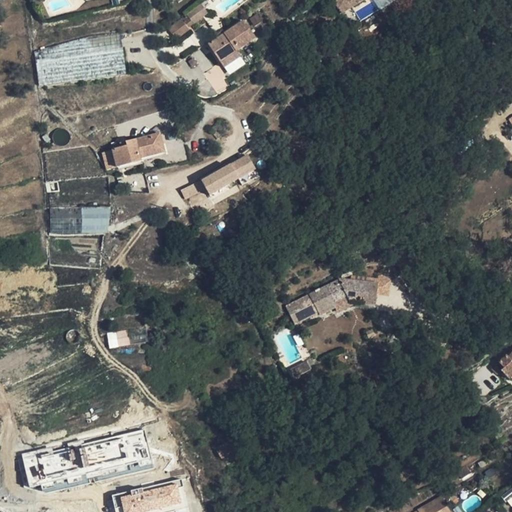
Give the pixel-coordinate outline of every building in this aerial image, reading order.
[(334,0),(339,9),(352,0),(355,0),(358,3),(362,0),(334,0)] [(358,3),(355,0),(352,0),(339,9),(341,13),(358,3)] [(195,23),(188,14),(182,19),(188,28),(195,23)] [(188,28),(182,19),(169,29),(176,39),(190,29),(188,28)] [(255,38),(245,22),(209,45),(220,61),(224,67),(240,57),(236,51),(255,38)] [(126,73),(120,32),(92,36),(35,51),(39,85),(126,73)] [(134,115),(123,76),(44,87),(49,104),(79,130),(134,115)] [(215,127),(223,135),(227,131),(219,123),(215,127)] [(223,135),(215,127),(210,131),(219,139),(223,135)] [(165,152),(160,134),(126,142),(112,146),(118,167),(141,161),(141,158),(165,152)] [(47,181),(48,181),(109,175),(110,175),(96,151),(89,144),(45,151),(47,181)] [(231,165),(239,178),(256,169),(254,165),(249,156),(231,165)] [(210,195),(239,178),(231,165),(203,182),(206,188),(210,195)] [(111,193),(109,175),(48,181),(50,207),(111,207),(111,193)] [(203,182),(200,181),(199,181),(181,191),(186,199),(206,188),(203,182)] [(111,207),(50,207),(51,233),(107,233),(111,207)] [(104,245),(104,235),(92,236),(82,235),(71,235),(50,236),(51,256),(51,263),(101,267),(104,245)] [(0,294),(62,286),(90,282),(89,273),(94,272),(94,268),(86,268),(51,265),(0,272),(0,294)] [(377,283),(341,279),(286,306),(296,324),(319,312),(320,315),(336,307),(334,303),(348,295),(351,302),(375,305),(377,283)] [(93,306),(90,282),(62,286),(0,294),(0,318),(73,308),(75,308),(93,306)] [(351,302),(348,295),(334,303),(336,307),(338,311),(352,305),(351,302)] [(73,308),(0,318),(0,348),(5,348),(77,323),(76,314),(76,313),(75,308),(73,308)] [(149,341),(146,327),(108,334),(110,348),(149,341)] [(0,365),(66,342),(62,333),(9,352),(6,353),(0,354),(0,365)] [(0,376),(70,352),(67,343),(0,366),(0,376)] [(109,383),(90,345),(5,389),(23,422),(34,423),(109,383)] [(511,353),(510,356),(509,354),(494,368),(499,373),(502,370),(510,379),(511,376),(511,353)] [(315,364),(310,354),(305,357),(310,367),(315,364)] [(142,430),(22,457),(29,488),(42,485),(43,490),(102,476),(99,460),(124,454),(125,458),(136,455),(134,447),(145,445),(142,430)] [(239,448),(234,439),(216,449),(221,458),(239,448)] [(4,452),(0,450),(0,484),(16,488),(10,466),(4,452)] [(471,472),(468,467),(459,473),(462,477),(471,472)] [(112,495),(115,511),(165,511),(176,510),(176,511),(186,511),(180,480),(131,490),(131,491),(112,495)] [(0,490),(0,511),(30,511),(32,506),(30,505),(22,496),(0,490)] [(450,511),(442,497),(418,511),(416,511),(450,511)]
